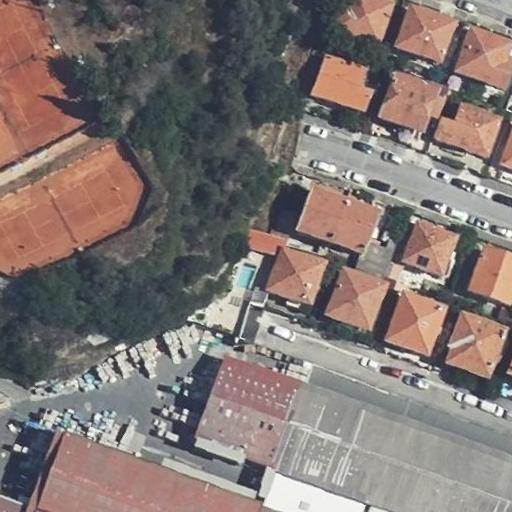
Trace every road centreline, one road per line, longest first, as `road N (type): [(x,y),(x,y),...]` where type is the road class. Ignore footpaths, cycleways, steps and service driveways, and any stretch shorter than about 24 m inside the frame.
road 1 (residential): [(511,423),(265,330)]
road 2 (residential): [(313,145),(511,217)]
